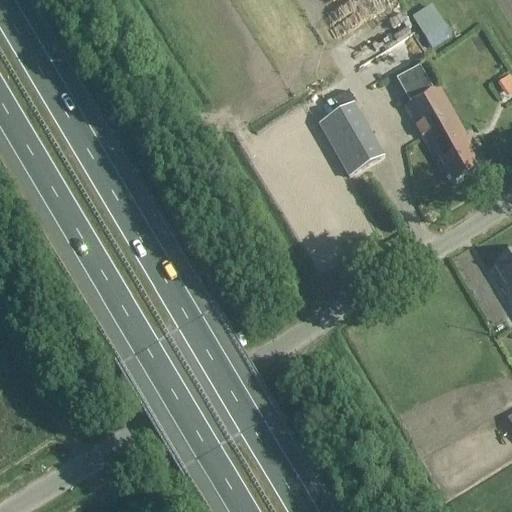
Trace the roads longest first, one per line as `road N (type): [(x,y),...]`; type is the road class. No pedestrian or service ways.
road 1 (tertiary): [(7,511),(511,204)]
road 2 (motorway): [(301,511),(0,10)]
road 3 (motorway): [(0,106),(243,511)]
road 4 (track): [(118,0),(316,325)]
road 5 (track): [(112,511),(0,319)]
road 6 (track): [(428,511),(316,325)]
